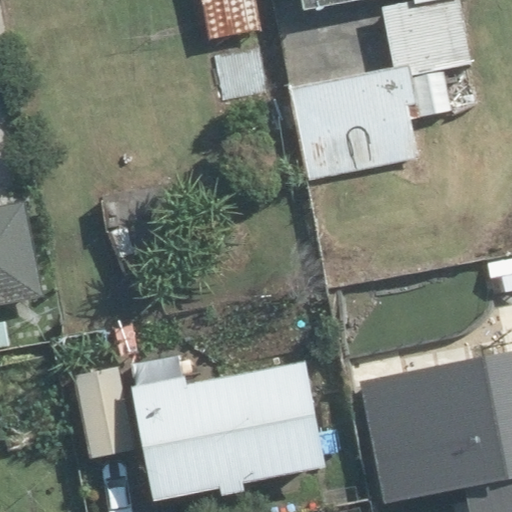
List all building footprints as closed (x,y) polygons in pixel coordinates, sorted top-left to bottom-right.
[(266,0),(210,0),(235,118),(288,107),(266,0)] [(299,84),(316,178),(429,157),(422,118),(461,111),(458,94),(486,89),(470,0),(315,0),(316,4),(337,0),(389,0),(401,66),(299,84)] [(0,350),(24,346),(18,305),(48,300),(32,196),(0,201),(0,350)] [(232,484),(234,492),(261,488),(260,479),(352,462),(331,349),(146,382),(143,364),(84,375),(99,455),(157,444),(166,496),(232,484)] [(452,492),(455,511),(511,511),(511,354),(368,382),(392,504),(452,492)]
